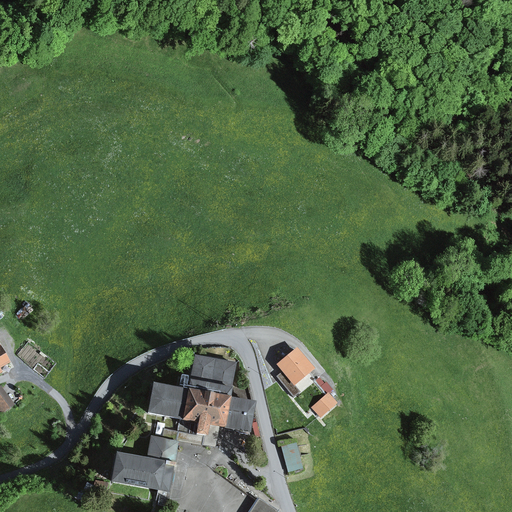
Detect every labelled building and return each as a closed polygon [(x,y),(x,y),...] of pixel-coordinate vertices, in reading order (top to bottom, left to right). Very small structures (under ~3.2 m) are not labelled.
[(0,369),(10,364),(0,346),(0,374),(2,373),(0,369)] [(314,370),(296,349),(275,366),(281,373),(293,387),(294,386),(310,373),(314,370)] [(236,364),(194,357),(187,392),(184,391),(178,390),(151,385),(145,415),(179,421),(177,432),(205,438),(208,427),(218,429),(249,434),(254,404),(230,399),(236,364)] [(293,387),(281,373),(275,377),(293,398),(300,393),(294,386),(293,387)] [(310,373),(294,386),(300,393),(316,380),(310,373)] [(180,377),(178,390),(184,391),(187,378),(180,377)] [(319,378),(316,381),(327,394),(328,394),(332,390),(326,382),(324,384),(319,378)] [(0,416),(15,405),(0,386),(0,416)] [(337,404),(328,394),(327,394),(311,408),(320,419),(337,404)] [(205,438),(177,432),(164,430),(162,439),(177,442),(177,441),(215,448),(218,429),(208,427),(205,438)] [(158,438),(150,437),(146,460),(115,454),(109,484),(159,493),(159,492),(169,493),(174,468),(175,468),(175,464),(173,464),(154,460),(158,438)] [(162,439),(158,438),(154,460),(173,464),(177,442),(162,439)] [(303,469),(296,443),(281,447),(288,473),(303,469)] [(277,511),(258,499),(249,511),(277,511)]
